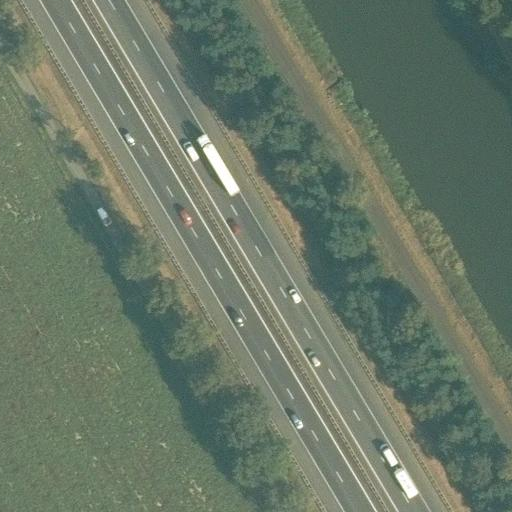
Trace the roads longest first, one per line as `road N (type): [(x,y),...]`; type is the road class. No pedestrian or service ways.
road 1 (motorway): [(419,511),(112,0)]
road 2 (motorway): [(50,0),(353,511)]
road 3 (unclassified): [(290,511),(0,24)]
road 4 (unclassified): [(511,421),(263,0)]
